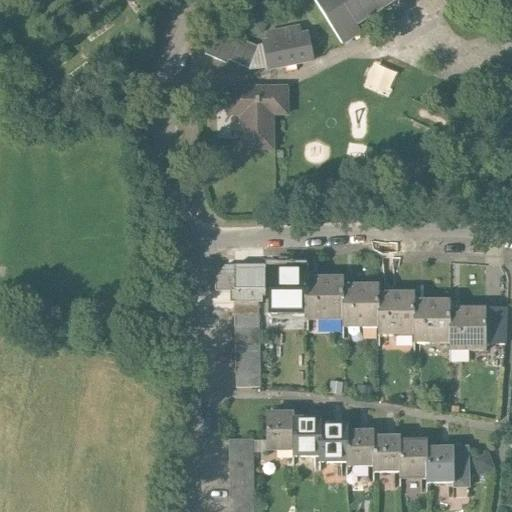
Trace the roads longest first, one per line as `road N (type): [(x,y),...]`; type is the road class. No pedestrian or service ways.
road 1 (residential): [(176,240),(511,236)]
road 2 (residential): [(183,511),(193,394),(176,240)]
road 3 (residential): [(176,240),(163,61),(197,0)]
